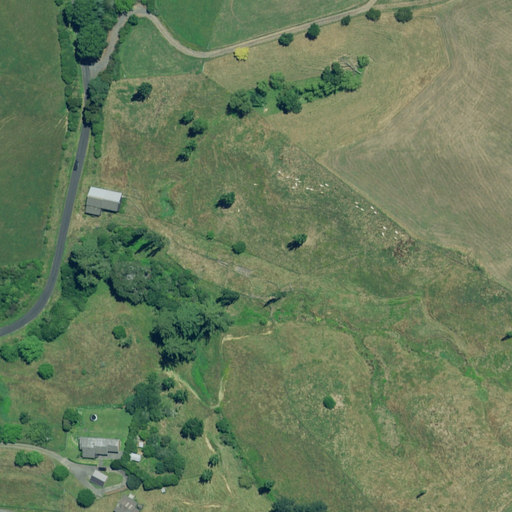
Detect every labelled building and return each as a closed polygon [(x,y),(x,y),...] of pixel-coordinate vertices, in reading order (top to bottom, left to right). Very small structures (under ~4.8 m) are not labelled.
[(92,187),(89,205),(87,213),(101,216),(103,208),(119,212),(123,194),(92,187)] [(121,441),(84,438),(83,457),(96,458),(96,454),(109,455),(110,451),(120,452),(121,441)] [(131,453),(129,461),(133,463),(134,460),(141,462),(142,455),(131,453)] [(109,478),(96,470),(91,480),(104,487),(109,478)] [(140,503),(126,494),(115,510),(117,511),(140,511),(141,510),(137,507),(140,503)]
